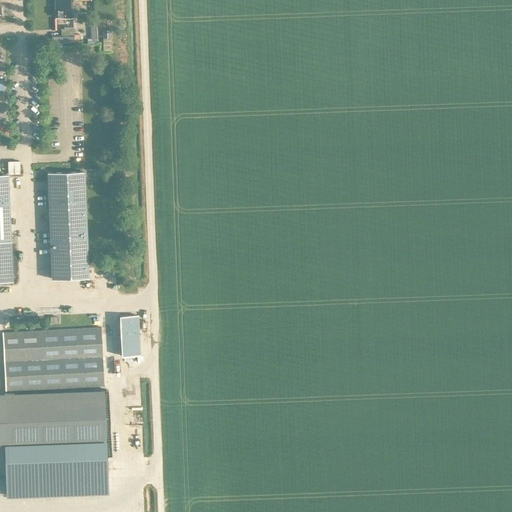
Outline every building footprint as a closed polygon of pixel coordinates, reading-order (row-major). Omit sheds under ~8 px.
[(72,19),(71,0),(54,0),(55,19),(72,19)] [(60,30),(60,45),(73,44),(73,30),(60,30)] [(87,279),(83,174),(47,175),(51,281),(87,279)] [(0,282),(11,282),(7,177),(0,176),(0,282)] [(119,318),(120,338),(121,358),(139,357),(137,317),(119,318)] [(2,334),(5,393),(102,388),(99,329),(2,334)] [(4,395),(5,447),(104,444),(103,392),(4,395)] [(104,444),(2,448),(3,498),(106,494),(104,444)]
